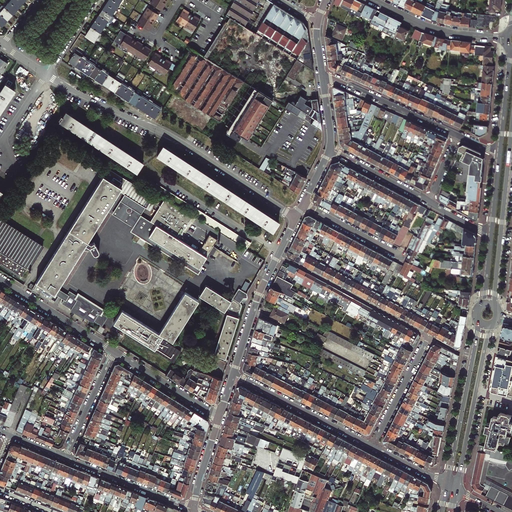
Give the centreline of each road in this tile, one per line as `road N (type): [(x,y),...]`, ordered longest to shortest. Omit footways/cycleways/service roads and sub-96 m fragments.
road 1 (residential): [(46,74),(178,141),(296,218)]
road 2 (secondary): [(497,309),(511,128)]
road 3 (residential): [(429,336),(278,255)]
road 4 (secondary): [(456,488),(494,322)]
road 5 (residential): [(372,445),(233,373)]
road 6 (residential): [(458,136),(322,73)]
road 7 (residential): [(505,38),(431,27),(372,0)]
road 8 (residential): [(192,508),(65,457)]
road 9 (residential): [(0,279),(112,351)]
road 10 (secondary): [(473,355),(447,484)]
road 11 (tertiary): [(278,255),(233,373)]
road 12 (residential): [(112,351),(218,417)]
road 13 (residential): [(372,445),(429,336)]
road 14 (unknown): [(363,362),(254,309)]
